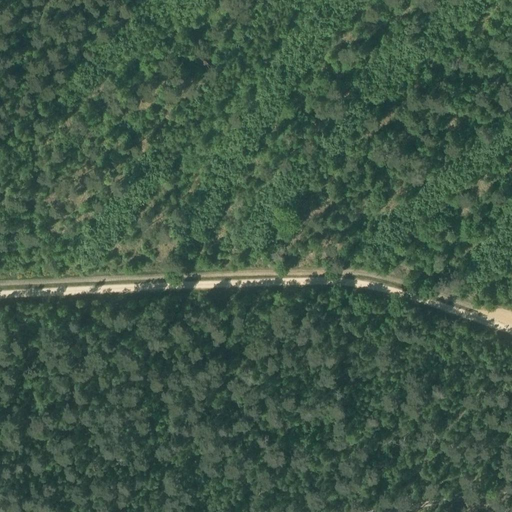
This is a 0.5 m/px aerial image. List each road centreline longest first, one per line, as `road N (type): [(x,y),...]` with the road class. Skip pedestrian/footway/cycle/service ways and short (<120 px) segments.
road 1 (track): [(511,326),(351,274),(0,291)]
road 2 (track): [(368,511),(511,491)]
